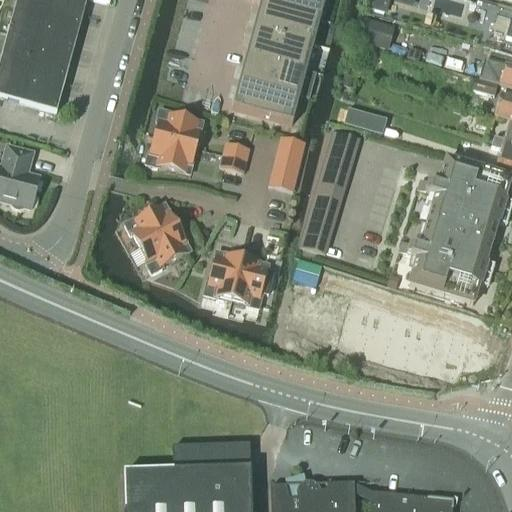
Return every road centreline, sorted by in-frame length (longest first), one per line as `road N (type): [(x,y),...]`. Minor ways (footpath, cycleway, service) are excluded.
road 1 (secondary): [(0,279),(284,400),(489,442)]
road 2 (unclassified): [(50,248),(75,200),(129,0)]
